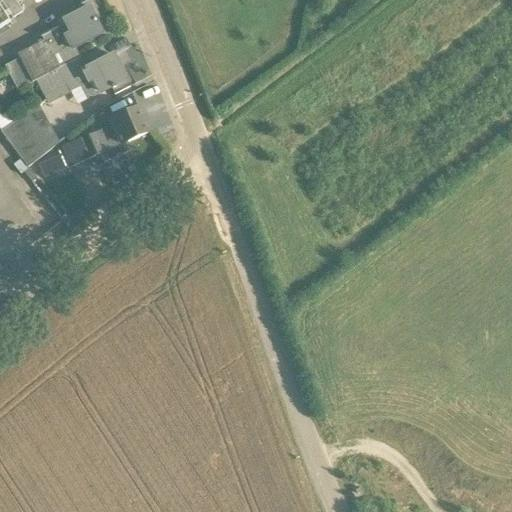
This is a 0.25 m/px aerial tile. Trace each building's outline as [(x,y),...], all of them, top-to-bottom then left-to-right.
[(0,0),(0,27),(9,22),(23,13),(21,11),(14,0),(0,0)] [(17,56),(32,85),(35,83),(80,60),(75,49),(102,35),(86,4),(87,4),(86,2),(73,9),(73,11),(74,10),(77,15),(64,22),(66,26),(62,28),(61,27),(40,38),(41,39),(41,38),(43,42),(17,56)] [(35,83),(43,98),(45,97),(47,102),(48,104),(70,94),(80,89),(86,101),(111,88),(116,96),(130,88),(113,56),(86,71),(80,60),(35,83)] [(113,132),(97,139),(95,133),(58,149),(62,157),(66,168),(67,170),(83,163),(102,155),(105,164),(131,153),(127,144),(151,133),(140,109),(109,122),(113,132)] [(0,133),(28,169),(44,156),(17,121),(15,123),(2,132),(0,133)] [(40,162),(46,178),(66,171),(61,155),(40,162)]
